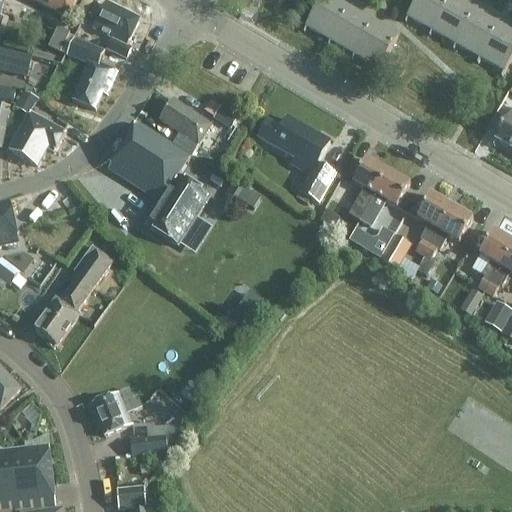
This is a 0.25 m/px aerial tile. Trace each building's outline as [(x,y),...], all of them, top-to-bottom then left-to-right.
[(78,0),(0,0),(0,11),(3,0),(25,0),(67,21),(78,0)] [(331,43),(350,10),(332,0),(323,0),(307,29),(331,43)] [(433,32),(451,0),(419,0),(409,18),(433,32)] [(457,46),(476,14),(452,0),(451,0),(433,32),(457,46)] [(141,23),(107,6),(94,31),(113,41),(107,52),(127,62),(133,51),(128,49),(141,23)] [(355,56),(374,24),(350,10),(331,43),(355,56)] [(481,60),(500,27),(476,14),(457,46),(481,60)] [(380,71),(398,38),(374,24),(355,56),(380,71)] [(505,74),(511,62),(511,34),(500,27),(481,60),(505,74)] [(89,68),(74,103),(96,112),(103,95),(108,97),(117,75),(100,67),(105,54),(75,41),(67,58),(89,68)] [(0,53),(0,72),(27,79),(32,59),(1,51),(0,53)] [(38,101),(24,94),(15,110),(29,118),(38,101)] [(174,146),(192,160),(212,129),(173,103),(160,123),(180,136),(174,146)] [(0,148),(3,149),(10,109),(0,107),(0,148)] [(213,122),(231,133),(239,120),(222,109),(213,122)] [(511,151),(511,114),(496,142),(511,151)] [(66,135),(31,116),(10,153),(38,169),(48,152),(55,155),(66,135)] [(281,131),(268,124),(259,140),(295,161),(292,167),(311,178),(300,196),(319,206),(336,178),(318,167),(331,145),(288,121),(281,131)] [(209,199),(178,179),(191,159),(137,126),(108,172),(161,206),(146,229),(178,249),(209,199)] [(375,198),(389,174),(367,162),(353,185),(364,192),(375,198)] [(397,210),(411,187),(389,174),(375,198),(388,205),(397,210)] [(235,181),(224,197),(241,208),(242,205),(249,195),(251,191),(235,181)] [(364,192),(349,219),(360,225),(375,198),(364,192)] [(249,195),(242,205),(254,212),(261,202),(250,195),(249,195)] [(375,198),(360,225),(372,232),(388,205),(375,198)] [(424,259),(439,234),(453,210),(432,198),(418,222),(429,228),(420,242),(423,244),(416,255),(424,259)] [(0,250),(19,246),(11,204),(0,206),(0,250)] [(460,246),(474,222),(453,210),(439,234),(424,259),(425,260),(431,263),(438,252),(441,254),(449,240),(460,246)] [(320,223),(334,232),(340,221),(326,212),(320,223)] [(383,232),(378,240),(369,255),(379,262),(394,238),(383,232)] [(486,296),(493,285),(511,252),(511,244),(494,234),(480,258),(491,265),(483,279),(485,280),(478,292),(486,296)] [(396,239),(382,263),(397,272),(404,261),(412,248),(396,239)] [(36,335),(57,351),(80,319),(76,316),(114,264),(93,249),(75,275),(76,282),(60,305),(56,302),(45,318),(47,320),(36,335)] [(511,276),(511,252),(493,285),(486,296),(493,300),(500,289),(503,290),(511,276)] [(0,260),(0,281),(10,290),(21,276),(0,260)] [(435,266),(431,263),(425,260),(419,270),(417,274),(426,280),(435,266)] [(419,270),(404,261),(397,272),(397,274),(412,283),(419,270)] [(484,300),(473,293),(461,313),(472,320),(484,300)] [(250,295),(235,314),(246,322),(261,303),(250,295)] [(501,335),(511,315),(511,313),(497,304),(484,326),(501,335)] [(226,307),(215,322),(235,337),(246,322),(235,314),(226,307)] [(511,319),(501,337),(511,343),(511,319)] [(22,392),(0,370),(0,412),(0,413),(22,392)] [(130,392),(120,396),(93,407),(106,440),(133,429),(128,417),(143,411),(138,399),(134,401),(130,392)] [(131,442),(132,460),(169,457),(184,438),(171,428),(161,440),(131,442)] [(0,511),(14,511),(56,509),(50,448),(0,453),(0,511)] [(138,511),(147,511),(145,491),(117,493),(118,511),(138,511)]
